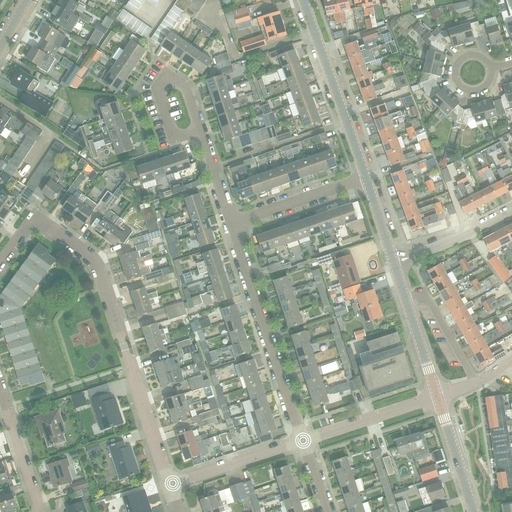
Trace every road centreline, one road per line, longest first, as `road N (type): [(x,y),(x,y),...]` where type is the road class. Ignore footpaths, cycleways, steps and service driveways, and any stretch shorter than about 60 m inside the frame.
road 1 (residential): [(168,484),(97,266),(52,231)]
road 2 (residential): [(302,442),(231,223)]
road 3 (tertiary): [(364,179),(302,0)]
road 4 (residential): [(302,442),(436,397)]
road 5 (residential): [(168,484),(302,442)]
road 6 (residential): [(231,223),(364,179)]
road 7 (tertiary): [(436,397),(394,264)]
road 8 (residential): [(200,131),(186,88),(167,75),(159,91),(174,138)]
road 9 (residential): [(394,264),(511,212)]
road 10 (residential): [(33,511),(0,395)]
road 11 (tertiary): [(473,511),(436,397)]
